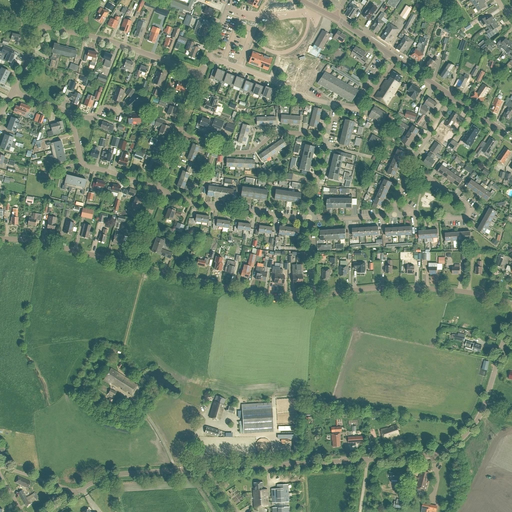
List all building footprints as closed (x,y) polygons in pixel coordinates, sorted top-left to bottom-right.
[(147,0),(145,6),(155,9),(157,4),(147,0)] [(171,0),(170,4),(190,12),(194,0),(204,0),(211,2),(211,0),(214,0),(216,1),(216,0),(171,0)] [(248,0),(247,3),(257,8),(261,0),(248,0)] [(389,0),(387,4),(395,9),(400,0),(389,0)] [(484,0),(483,0),(474,6),(478,12),(486,7),(484,3),(486,2),(484,0)] [(105,8),(111,12),(115,6),(109,2),(105,8)] [(134,2),(126,18),(128,19),(136,3),(134,2)] [(358,13),(360,10),(351,4),(347,9),(349,10),(345,15),(352,20),(357,12),(358,13)] [(407,5),(400,16),(405,19),(412,9),(407,5)] [(203,13),(213,17),(215,11),(206,7),(203,13)] [(364,17),(368,20),(370,20),(375,12),(369,7),(364,15),(364,17)] [(95,20),(101,24),(108,13),(101,8),(98,13),(100,13),(95,20)] [(377,33),(385,23),(381,20),(385,15),(382,13),(378,18),(379,19),(376,23),(376,22),(371,29),(377,33)] [(408,30),(413,19),(415,15),(412,14),(404,29),(408,30)] [(118,22),(119,18),(116,16),(114,20),(111,19),(108,26),(115,29),(118,22)] [(486,21),(484,18),(479,22),(482,26),(486,24),(488,27),(496,22),(492,16),(488,19),(486,21)] [(124,19),(121,27),(122,27),(121,31),(127,33),(130,26),(131,22),(124,19)] [(154,19),(151,26),(152,27),(156,28),(157,25),(158,25),(160,22),(155,20),(154,19)] [(141,38),(144,28),(146,23),(139,21),(136,29),(137,29),(135,36),(141,38)] [(198,34),(205,37),(208,28),(203,26),(204,23),(198,21),(196,27),(200,28),(198,34)] [(486,32),(487,34),(486,35),(489,39),(493,36),(492,35),(494,34),(492,31),(499,27),(496,22),(488,27),(490,30),(486,32)] [(464,27),(460,29),(462,32),(472,27),(470,23),(464,27)] [(397,34),(399,31),(389,24),(387,27),(389,28),(381,39),(388,44),(396,33),(397,34)] [(323,30),(314,45),(321,49),(322,50),(329,36),(332,38),(332,39),(334,40),(335,39),(342,43),(346,36),(337,31),(334,36),(330,33),(329,34),(323,30)] [(148,41),(155,43),(158,34),(151,31),(150,34),(151,35),(148,41)] [(16,45),(19,45),(21,36),(12,34),(11,40),(17,41),(16,45)] [(185,44),(187,39),(179,36),(177,42),(185,44)] [(163,47),(169,49),(173,40),(170,39),(166,37),(165,41),(163,47)] [(414,41),(407,37),(406,39),(405,38),(397,49),(403,53),(405,50),(407,51),(414,41)] [(424,45),(426,39),(423,38),(421,44),(420,43),(417,46),(418,47),(417,49),(416,49),(411,56),(416,59),(418,55),(417,55),(419,51),(421,49),(422,44),(424,45)] [(418,55),(416,59),(419,61),(424,54),(422,53),(424,51),(424,45),(427,46),(429,40),(427,39),(426,39),(424,45),(422,44),(421,49),(419,51),(417,55),(418,55)] [(496,45),(498,46),(500,49),(499,50),(503,53),(507,48),(511,43),(509,40),(507,41),(505,39),(503,42),(502,43),(500,41),(496,45)] [(194,44),(189,41),(186,50),(190,52),(188,57),(195,59),(199,48),(193,46),(194,44)] [(507,48),(503,53),(506,56),(507,55),(508,55),(511,58),(511,57),(511,42),(511,43),(507,48)] [(53,53),(52,57),(56,58),(58,55),(60,55),(75,58),(77,51),(76,51),(76,50),(59,46),(59,45),(54,44),(52,53),(53,53)] [(210,57),(219,59),(222,45),(216,44),(215,51),(211,50),(210,57)] [(14,57),(13,57),(15,55),(11,53),(13,50),(4,46),(3,48),(1,53),(3,54),(1,60),(5,62),(5,61),(10,63),(12,64),(14,57)] [(351,50),(353,52),(352,54),(359,59),(358,60),(364,64),(368,59),(364,57),(366,53),(362,51),(356,47),(356,48),(353,46),(351,50)] [(302,47),(299,52),(309,57),(312,51),(305,47),(305,49),(302,47)] [(96,58),(97,53),(88,51),(87,55),(85,54),(83,61),(86,62),(87,56),(93,58),(91,62),(90,62),(90,65),(95,66),(97,58),(96,58)] [(249,63),(255,65),(259,55),(253,52),(249,63)] [(109,68),(110,66),(111,62),(110,61),(112,56),(105,53),(103,59),(106,60),(103,66),(109,68)] [(56,58),(52,57),(50,67),(57,69),(60,55),(58,55),(56,58)] [(259,55),(255,65),(260,67),(261,64),(262,65),(265,57),(259,55)] [(401,62),(411,66),(414,59),(405,55),(401,62)] [(265,57),(262,65),(263,65),(262,68),(267,70),(271,59),(265,57)] [(425,65),(431,70),(439,59),(436,57),(433,61),(429,58),(425,65)] [(131,68),(133,63),(126,60),(123,67),(121,66),(120,69),(124,70),(125,69),(130,71),(131,68)] [(312,60),(307,66),(317,72),(321,66),(312,60)] [(281,61),(281,68),(292,69),(293,62),(281,61)] [(69,69),(77,72),(79,66),(71,63),(69,69)] [(443,78),(444,78),(445,78),(445,79),(447,76),(449,78),(452,74),(450,73),(451,72),(455,66),(448,64),(445,69),(440,75),(441,76),(441,77),(442,78),(443,78)] [(348,74),(351,69),(344,65),(342,69),(348,74)] [(146,73),(148,68),(140,66),(139,71),(137,70),(134,77),(138,78),(140,71),(146,73)] [(307,66),(303,72),(312,79),(317,72),(307,66)] [(474,68),(471,75),(474,77),(479,67),(476,66),(475,68),(474,68)] [(0,75),(7,78),(10,72),(1,68),(0,71),(0,75)] [(281,68),(280,76),(291,77),(292,69),(281,68)] [(220,83),(223,75),(224,73),(217,70),(217,71),(213,70),(209,79),(214,81),(215,79),(221,81),(220,83)] [(480,70),(475,80),(479,82),(480,79),(481,80),(483,75),(482,74),(483,72),(480,70)] [(153,83),(161,86),(164,78),(163,78),(164,74),(157,72),(153,83)] [(303,72),(299,78),(308,85),(312,79),(303,72)] [(379,91),(375,97),(387,105),(401,83),(400,82),(403,78),(394,72),(388,81),(386,80),(381,88),(383,89),(381,92),(379,91)] [(330,77),(325,73),(317,83),(318,83),(323,86),(324,86),(330,77)] [(230,86),(233,78),(234,77),(227,74),(226,76),(223,75),(220,83),(224,84),(224,83),(230,85),(230,86)] [(468,79),(469,76),(465,74),(464,77),(461,75),(459,80),(456,86),(462,90),(468,79)] [(335,80),(330,76),(330,77),(324,86),(329,89),(336,79),(335,80)] [(239,90),(240,91),(243,82),(243,80),(237,77),(236,79),(233,78),(230,86),(233,87),(234,86),(240,88),(239,90)] [(299,78),(294,85),(304,91),(308,85),(299,78)] [(341,83),(336,79),(329,89),(334,92),(341,82),(341,83)] [(173,81),(172,84),(177,86),(175,89),(184,92),(187,85),(178,82),(173,81)] [(71,82),(68,90),(73,92),(76,83),(71,82)] [(249,94),(252,85),(253,84),(246,82),(245,83),(243,82),(240,91),(243,92),(243,90),(249,93),(249,94)] [(346,86),(341,82),(334,92),(335,92),(340,95),(347,85),(346,86)] [(486,96),(490,89),(483,84),(477,93),(474,92),(471,97),(481,104),(485,99),(483,98),(485,95),(486,96)] [(259,96),(262,88),(263,87),(256,85),(255,86),(252,85),(249,94),(252,95),(253,93),(259,96)] [(352,89),(347,85),(340,95),(340,96),(340,95),(345,99),(352,88),(352,89)] [(412,85),(408,91),(410,93),(408,96),(414,100),(416,97),(417,97),(421,91),(418,88),(418,89),(412,85)] [(262,88),(259,96),(262,97),(263,96),(269,98),(273,90),(266,87),(265,89),(262,88)] [(88,95),(86,98),(84,105),(91,108),(94,99),(98,100),(101,93),(102,89),(100,88),(98,92),(96,91),(94,97),(88,95)] [(122,99),(125,91),(116,88),(115,92),(116,92),(115,95),(113,96),(112,99),(119,102),(120,99),(122,99)] [(129,88),(125,94),(130,97),(135,91),(132,89),(131,90),(129,88)] [(352,88),(345,99),(346,98),(351,102),(358,91),(357,92),(352,88)] [(68,99),(73,100),(72,103),(77,105),(79,98),(80,98),(82,95),(76,93),(74,97),(70,95),(69,98),(68,99)] [(137,104),(140,102),(134,95),(127,101),(128,102),(126,103),(131,110),(134,107),(133,106),(136,104),(137,104)] [(498,109),(502,101),(501,100),(502,97),(502,96),(500,95),(499,95),(497,98),(496,98),(492,105),(493,105),(490,111),(497,114),(499,109),(498,109)] [(215,105),(217,99),(212,97),(209,103),(206,102),(203,108),(215,112),(217,106),(215,105)] [(511,115),(511,109),(511,107),(511,102),(510,101),(511,99),(510,99),(507,97),(507,98),(505,101),(505,102),(506,102),(505,104),(506,106),(509,108),(503,116),(506,118),(506,120),(507,120),(508,120),(509,120),(511,122),(511,121),(511,116),(511,115)] [(421,116),(416,123),(418,125),(430,107),(434,109),(437,104),(429,98),(423,106),(421,104),(418,115),(421,116)] [(163,106),(169,108),(167,114),(173,117),(176,108),(171,107),(172,103),(165,100),(163,106)] [(13,112),(24,116),(26,112),(28,113),(30,107),(21,104),(19,107),(16,106),(13,112)] [(377,122),(382,124),(388,114),(375,106),(369,117),(377,122)] [(313,108),(311,117),(319,119),(321,110),(313,108)] [(405,117),(411,119),(410,120),(415,122),(416,116),(417,114),(407,111),(405,117)] [(456,119),(458,115),(454,113),(448,122),(446,121),(444,125),(450,129),(457,120),(456,119)] [(141,123),(140,114),(131,114),(131,116),(128,116),(128,124),(132,123),(133,122),(136,122),(136,123),(141,123)] [(41,124),(42,122),(44,119),(43,119),(44,117),(39,115),(37,122),(34,121),(34,122),(42,125),(42,124),(41,124)] [(280,123),(290,124),(290,116),(281,115),(280,123)] [(290,116),(290,124),(299,124),(299,117),(290,116)] [(319,119),(311,117),(309,126),(317,128),(319,119)] [(11,118),(9,124),(21,128),(22,126),(18,124),(20,121),(11,118)] [(203,130),(203,128),(207,129),(207,130),(210,131),(219,134),(222,125),(224,122),(224,121),(215,118),(212,126),(208,125),(210,122),(202,119),(201,122),(199,121),(196,127),(203,130)] [(154,126),(161,128),(159,133),(160,133),(159,136),(162,137),(163,134),(166,135),(169,127),(164,125),(165,122),(164,121),(159,119),(157,119),(154,125),(154,126)] [(346,120),(344,126),(354,128),(355,122),(346,120)] [(60,133),(59,130),(64,129),(62,121),(57,123),(50,125),(51,126),(52,131),(53,132),(53,135),(60,133)] [(102,122),(100,128),(107,130),(112,132),(114,126),(109,124),(102,122)] [(222,125),(225,127),(224,129),(233,133),(235,126),(227,123),(224,122),(222,125)] [(17,129),(20,131),(21,128),(9,124),(7,130),(15,133),(17,129)] [(243,124),(240,133),(248,135),(250,126),(243,124)] [(471,147),(478,136),(476,135),(477,134),(480,130),(472,125),(467,134),(465,133),(461,140),(471,147)] [(344,130),(343,132),(352,134),(354,128),(344,126),(344,127),(343,127),(343,130),(344,130)] [(409,132),(416,136),(419,130),(415,128),(413,126),(410,131),(409,132)] [(343,132),(342,138),(351,141),(352,134),(343,132)] [(409,132),(406,137),(412,141),(416,136),(409,132)] [(136,142),(138,134),(135,133),(134,136),(132,135),(130,140),(136,142)] [(248,135),(240,133),(237,142),(245,144),(248,135)] [(5,135),(3,141),(15,146),(16,143),(12,142),(13,138),(5,135)] [(373,135),(369,141),(375,145),(377,146),(380,142),(381,140),(373,135)] [(409,147),(412,141),(406,137),(402,142),(402,143),(409,147)] [(152,152),(159,154),(162,146),(156,144),(158,140),(151,138),(149,144),(155,146),(152,152)] [(351,141),(342,138),(340,145),(349,147),(351,141)] [(492,153),(491,152),(497,143),(490,138),(483,149),(480,147),(475,153),(479,155),(481,151),(486,154),(485,155),(488,158),(492,153)] [(120,140),(117,149),(125,151),(127,142),(120,140)] [(281,140),(274,145),(278,151),(286,146),(281,140)] [(454,150),(459,144),(453,140),(446,149),(451,152),(453,150),(454,150)] [(15,146),(3,141),(0,148),(9,151),(10,147),(14,148),(15,146)] [(50,142),(46,143),(47,146),(48,146),(51,145),(52,149),(52,150),(63,148),(61,141),(50,143),(50,142)] [(431,151),(430,153),(435,156),(436,155),(438,152),(442,147),(436,142),(430,151),(431,151)] [(426,156),(432,146),(426,143),(421,153),(426,156)] [(143,152),(149,155),(153,147),(147,144),(143,152)] [(193,144),(190,152),(196,155),(198,150),(202,152),(203,148),(199,146),(200,146),(193,144)] [(274,145),(266,150),(270,156),(278,151),(274,145)] [(305,145),(303,151),(313,153),(314,147),(305,145)] [(90,156),(94,157),(93,158),(96,159),(97,158),(99,152),(96,151),(97,148),(94,147),(93,150),(92,150),(90,156)] [(53,155),(49,156),(50,158),(64,154),(63,148),(52,150),(53,155)] [(393,154),(395,155),(403,159),(405,153),(404,152),(403,151),(400,150),(399,150),(398,149),(397,152),(395,151),(393,154)] [(508,155),(511,152),(506,149),(504,152),(503,151),(501,155),(500,155),(497,160),(504,164),(507,159),(509,156),(508,155)] [(111,154),(112,152),(112,151),(110,150),(109,153),(106,152),(106,153),(103,152),(102,156),(105,156),(104,160),(110,162),(112,154),(111,154)] [(270,156),(266,150),(259,155),(263,162),(270,156)] [(303,151),(302,157),(311,159),(313,153),(303,151)] [(335,154),(333,160),(342,163),(344,156),(346,157),(347,153),(337,151),(336,154),(335,154)] [(126,166),(128,160),(127,160),(129,154),(123,152),(122,154),(121,158),(120,158),(118,164),(126,166)] [(136,152),(133,158),(141,161),(142,158),(144,154),(136,152)] [(196,155),(190,152),(187,159),(190,160),(189,165),(192,166),(193,161),(194,162),(196,155)] [(423,162),(424,163),(425,164),(431,168),(435,162),(435,161),(433,160),(433,159),(435,156),(430,153),(427,157),(426,158),(423,162)] [(0,154),(0,160),(8,162),(8,160),(4,159),(5,156),(0,154)] [(64,154),(50,158),(50,159),(54,158),(55,162),(51,163),(52,166),(55,165),(55,163),(66,161),(64,154)] [(145,159),(146,159),(147,159),(143,168),(152,171),(153,171),(154,169),(153,168),(155,163),(150,162),(152,158),(147,156),(144,154),(142,158),(145,159)] [(392,157),(394,158),(393,161),(400,165),(403,159),(395,155),(395,156),(393,155),(392,157)] [(302,157),(301,163),(310,165),(311,159),(302,157)] [(226,167),(235,167),(236,159),(227,159),(226,167)] [(235,167),(245,168),(245,160),(236,159),(235,167)] [(245,160),(245,168),(254,168),(254,160),(245,160)] [(333,160),(331,166),(341,169),(342,163),(333,160)] [(389,163),(388,165),(390,166),(390,167),(397,170),(400,165),(393,161),(391,164),(389,163)] [(301,163),(299,169),(309,172),(310,165),(301,163)] [(416,166),(423,172),(425,170),(419,163),(416,166)] [(437,172),(443,176),(447,169),(446,168),(448,165),(444,163),(442,166),(437,172)] [(452,173),(451,172),(448,170),(450,167),(448,165),(446,168),(447,169),(443,176),(448,180),(452,173)] [(466,165),(464,169),(469,172),(471,174),(473,170),(466,165)] [(331,166),(330,173),(339,175),(341,169),(331,166)] [(395,176),(397,170),(390,167),(388,166),(386,170),(388,170),(387,173),(395,176)] [(183,171),(180,179),(186,181),(189,174),(189,173),(191,168),(188,167),(186,172),(183,171)] [(448,180),(453,183),(458,177),(456,175),(453,173),(455,171),(453,169),(451,172),(452,173),(448,180)] [(172,172),(170,188),(176,189),(179,173),(172,172)] [(68,190),(72,175),(64,173),(62,185),(66,186),(65,189),(68,190)] [(339,175),(330,173),(328,179),(338,181),(339,175)] [(458,177),(453,183),(458,187),(463,181),(466,178),(463,176),(461,179),(458,177),(460,174),(458,173),(456,175),(458,177)] [(75,192),(78,177),(72,175),(69,187),(73,187),(72,191),(75,192)] [(477,183),(472,190),(477,194),(482,187),(480,186),(477,184),(482,177),(480,176),(475,182),(477,183)] [(82,193),(85,179),(78,177),(76,188),(80,189),(79,192),(82,193)] [(183,189),(187,190),(191,192),(193,188),(189,187),(189,186),(185,185),(186,181),(180,179),(177,187),(183,189)] [(383,182),(382,185),(389,188),(392,183),(385,179),(383,182)] [(103,188),(105,182),(97,180),(96,184),(93,183),(92,187),(96,188),(97,186),(103,188)] [(467,186),(472,190),(477,183),(475,182),(471,180),(467,186)] [(482,187),(477,194),(482,197),(487,191),(485,190),(482,188),(486,182),(484,181),(482,183),(480,186),(482,187)] [(111,193),(112,193),(112,192),(118,194),(118,192),(119,192),(121,187),(113,185),(112,188),(108,187),(107,193),(111,194),(111,193)] [(382,185),(379,191),(386,194),(389,188),(382,185)] [(227,189),(226,199),(232,199),(233,191),(236,191),(236,188),(231,187),(230,190),(227,189)] [(487,191),(482,197),(488,201),(492,195),(493,195),(495,192),(493,190),(490,193),(488,191),(490,188),(487,187),(485,190),(487,191)] [(127,195),(134,197),(137,191),(130,188),(127,195)] [(379,191),(377,197),(384,200),(386,194),(379,191)] [(138,209),(142,200),(135,197),(131,206),(134,207),(134,208),(137,210),(137,209),(138,209)] [(384,200),(377,197),(374,203),(381,206),(384,200)] [(91,219),(93,210),(83,208),(81,217),(91,219)] [(180,216),(181,213),(175,211),(176,209),(171,208),(171,209),(169,208),(165,218),(172,220),(174,214),(180,216)] [(490,208),(487,213),(493,217),(493,218),(496,220),(498,218),(494,216),(497,212),(490,208)] [(35,226),(36,220),(40,221),(42,215),(37,214),(33,213),(32,219),(29,218),(27,225),(35,226)] [(107,215),(100,213),(98,222),(102,223),(103,218),(106,219),(107,215)] [(487,213),(484,219),(490,223),(490,224),(493,226),(494,223),(491,221),(493,218),(493,217),(487,213)] [(195,221),(202,222),(202,216),(196,215),(195,219),(192,219),(192,224),(195,224),(195,221)] [(202,216),(202,222),(208,223),(207,226),(210,226),(211,221),(208,221),(209,217),(202,216)] [(55,223),(56,218),(49,217),(48,222),(47,228),(54,230),(55,223)] [(216,226),(222,227),(223,220),(217,219),(216,224),(213,223),(212,228),(215,229),(216,226)] [(484,219),(480,225),(487,228),(487,229),(490,231),(491,229),(488,227),(490,224),(490,223),(484,219)] [(223,220),(222,227),(229,228),(228,231),(231,231),(232,226),(229,226),(230,221),(223,220)] [(64,233),(71,235),(74,223),(67,221),(64,233)] [(178,223),(175,230),(181,233),(184,225),(178,223)] [(237,229),(243,230),(244,223),(238,223),(237,227),(234,227),(234,232),(237,232),(237,229)] [(244,223),(243,230),(250,231),(249,234),(252,234),(253,229),(250,229),(251,224),(244,223)] [(88,239),(90,231),(91,226),(84,224),(83,230),(82,234),(81,237),(88,239)] [(487,228),(480,225),(477,230),(484,234),(484,235),(487,237),(488,234),(485,232),(487,229),(487,228)] [(258,233),(265,233),(266,227),(259,226),(258,230),(255,230),(255,235),(258,235),(258,233)] [(266,227),(265,233),(271,234),(270,237),(273,237),(274,232),(271,232),(272,228),(266,227)] [(106,235),(107,230),(104,229),(102,235),(100,234),(99,238),(98,238),(98,241),(105,243),(106,235)] [(416,238),(419,238),(419,239),(418,239),(419,243),(421,243),(421,239),(425,239),(425,231),(419,231),(419,234),(415,234),(416,238)] [(113,242),(113,243),(116,244),(117,243),(122,244),(123,241),(126,242),(127,236),(124,236),(124,235),(115,232),(113,242)] [(170,259),(172,253),(161,249),(162,245),(165,246),(167,240),(161,238),(160,239),(156,238),(154,239),(152,244),(154,245),(151,251),(159,254),(158,254),(170,259)] [(253,267),(256,256),(256,255),(250,254),(247,266),(244,265),(242,270),(241,276),(248,277),(249,272),(250,267),(253,267)] [(499,256),(495,266),(500,267),(503,258),(499,257),(499,256)] [(207,265),(209,260),(205,259),(204,261),(198,259),(197,265),(204,267),(205,264),(207,265)] [(232,266),(233,262),(230,261),(229,265),(228,268),(225,267),(224,271),(227,272),(233,274),(235,267),(232,266)] [(354,269),(358,269),(358,274),(365,274),(365,271),(366,271),(366,264),(358,263),(354,263),(354,269)] [(465,349),(469,351),(472,352),(473,350),(480,352),(481,347),(479,346),(479,345),(476,344),(477,344),(474,343),(474,344),(467,341),(466,341),(465,346),(466,346),(465,349)] [(139,387),(111,369),(103,381),(109,384),(110,383),(118,388),(119,387),(122,389),(122,390),(133,397),(139,387)] [(113,398),(116,392),(111,389),(107,395),(113,398)] [(219,421),(223,405),(224,400),(216,396),(213,404),(209,418),(219,421)] [(272,402),(242,404),(243,421),(243,433),(243,434),(273,432),(272,402)] [(400,435),(397,425),(390,427),(391,428),(388,429),(387,428),(381,430),(384,440),(400,435)] [(217,437),(219,430),(207,426),(205,433),(217,437)] [(339,440),(340,440),(339,434),(331,434),(331,440),(332,440),(332,447),(340,446),(339,440)] [(418,480),(416,489),(426,491),(428,482),(427,482),(429,472),(421,471),(419,476),(419,478),(416,477),(413,476),(412,479),(415,480),(416,479),(418,480)] [(390,479),(391,479),(391,483),(398,483),(398,479),(404,478),(404,472),(400,473),(390,473),(390,479)] [(28,488),(30,482),(18,477),(15,483),(28,488)] [(253,507),(267,506),(268,506),(267,501),(266,501),(265,501),(265,497),(266,497),(267,497),(267,489),(266,489),(261,489),(261,482),(254,483),(254,490),(253,490),(253,507)] [(277,489),(271,489),(272,503),(274,503),(274,508),(272,508),(272,511),(289,511),(289,507),(287,507),(287,502),(289,502),(286,502),(286,498),(289,498),(288,492),(285,493),(285,490),(288,489),(287,487),(288,487),(288,484),(280,485),(280,489),(277,489)] [(18,493),(26,505),(29,502),(22,490),(18,493)] [(34,492),(32,494),(36,499),(39,497),(40,496),(35,491),(34,492)] [(435,511),(437,506),(433,505),(423,503),(422,509),(421,511),(435,511)]
